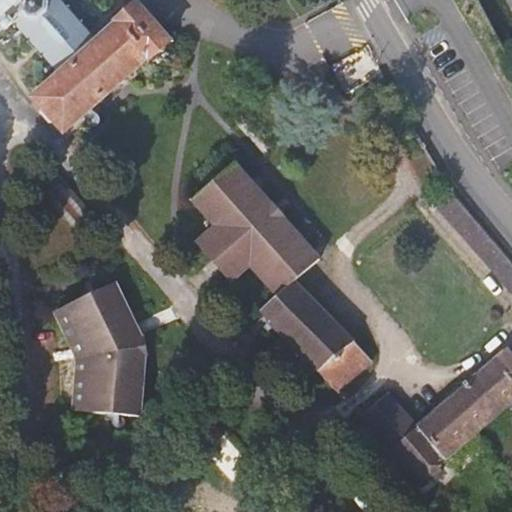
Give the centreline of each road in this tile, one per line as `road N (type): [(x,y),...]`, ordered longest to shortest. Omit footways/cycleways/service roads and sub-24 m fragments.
road 1 (unclassified): [(6,511),(22,437),(17,308),(0,235)]
road 2 (tertiary): [(381,25),(470,177),(511,224)]
road 3 (unclassified): [(174,0),(218,33),(278,47),(381,25)]
